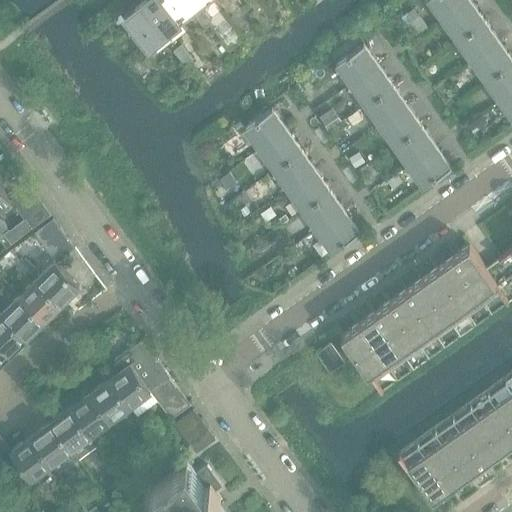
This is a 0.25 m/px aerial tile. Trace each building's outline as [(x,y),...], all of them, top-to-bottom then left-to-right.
[(165,31),(141,0),(135,5),(133,3),(124,11),(139,31),(137,32),(138,37),(140,42),(144,45),(148,48),(150,48),(168,34),(165,31)] [(180,19),(164,0),(141,0),(165,31),(180,19)] [(195,8),(188,0),(164,0),(180,19),(191,11),(197,18),(205,12),(199,4),(195,8)] [(468,0),(429,0),(443,18),(468,0)] [(484,19),(479,13),(469,0),(468,0),(443,18),(457,38),(484,19)] [(205,12),(197,18),(203,26),(211,20),(205,12)] [(498,40),(492,31),(484,19),(457,38),(471,59),(498,40)] [(511,60),(511,59),(508,53),(498,40),(471,59),(486,79),(511,60)] [(378,64),(372,55),(364,44),(364,43),(347,55),(337,62),(351,83),(378,64)] [(193,59),(181,44),(177,47),(188,63),(193,59)] [(188,63),(177,47),(173,50),(185,65),(188,63)] [(511,90),(511,60),(486,79),(500,99),(511,90)] [(392,84),(388,78),(378,64),(351,83),(365,103),(392,84)] [(407,104),(401,96),(392,84),(365,103),(380,124),(407,104)] [(511,90),(500,99),(511,116),(511,90)] [(421,124),(416,118),(407,104),(380,124),(394,144),(421,124)] [(287,129),(280,120),(273,109),(273,108),(272,107),(256,119),(256,120),(245,127),(260,147),(287,129)] [(332,107),(319,116),(328,130),(342,120),(332,107)] [(476,131),(488,122),(482,114),(470,123),(476,131)] [(436,145),(429,136),(421,124),(394,144),(408,164),(436,145)] [(301,149),(296,142),(287,129),(260,147),(274,168),(301,149)] [(450,165),(445,158),(436,145),(408,164),(423,185),(424,184),(434,177),(434,178),(451,166),(450,165)] [(315,169),(309,160),(301,149),(274,168),(288,188),(315,169)] [(330,189),(325,182),(315,169),(288,188),(303,208),(330,189)] [(230,172),(220,178),(227,188),(237,182),(230,172)] [(397,173),(387,181),(393,189),(403,182),(397,173)] [(10,199),(0,185),(0,208),(11,200),(10,199)] [(17,208),(35,194),(28,185),(10,199),(11,200),(17,208)] [(344,210),(338,201),(330,189),(303,208),(317,229),(344,210)] [(24,217),(42,204),(35,194),(17,208),(24,217)] [(32,228),(50,214),(42,204),(24,217),(32,228)] [(358,230),(353,223),(344,210),(317,229),(332,250),(333,249),(332,249),(342,242),(343,242),(359,231),(358,230)] [(42,242),(60,228),(53,218),(34,232),(42,242)] [(48,251),(67,238),(60,228),(42,242),(48,251)] [(56,261),(74,247),(67,238),(48,251),(55,260),(56,261)] [(509,299),(511,296),(511,247),(500,256),(498,257),(499,258),(486,266),(470,243),(342,333),(381,389),(384,388),(384,387),(507,300),(509,299)] [(35,267),(24,257),(21,261),(31,272),(35,267)] [(79,285),(56,261),(55,260),(37,277),(61,303),(79,285)] [(61,303),(37,277),(19,295),(44,320),(61,303)] [(44,320),(19,295),(2,312),(26,337),(44,320)] [(26,337),(2,312),(0,313),(0,344),(9,354),(26,337)] [(176,385),(168,375),(158,361),(154,356),(155,355),(142,338),(116,358),(114,360),(114,363),(115,366),(118,370),(109,377),(130,406),(137,416),(158,400),(157,398),(176,385)] [(345,359),(331,341),(316,351),(330,370),(345,359)] [(0,362),(9,354),(0,344),(0,362)] [(511,384),(506,376),(488,388),(496,399),(511,421),(511,384)] [(130,406),(109,377),(90,391),(111,420),(130,406)] [(164,408),(182,394),(176,385),(157,398),(158,400),(164,408)] [(511,443),(511,421),(496,399),(488,388),(470,401),(478,412),(504,449),(511,443)] [(111,420),(90,391),(70,406),(91,434),(111,420)] [(171,418),(190,404),(182,394),(164,408),(171,418)] [(504,449),(478,412),(470,401),(453,413),(461,424),(487,461),(504,449)] [(97,443),(91,434),(70,406),(51,420),(78,457),(97,443)] [(182,433),(200,419),(193,409),(175,423),(182,433)] [(487,461),(461,424),(453,413),(435,425),(443,436),(469,473),(487,461)] [(190,443),(208,429),(200,419),(182,433),(190,443)] [(78,457),(51,420),(31,434),(52,463),(58,472),(78,457)] [(469,473),(443,436),(435,425),(418,438),(425,449),(451,486),(469,473)] [(196,452),(215,438),(208,429),(190,443),(196,452)] [(52,463),(31,434),(11,449),(32,477),(52,463)] [(451,486),(425,449),(418,438),(401,450),(401,449),(398,451),(433,499),(451,486)] [(0,458),(10,450),(4,441),(0,443),(0,458)] [(225,511),(216,500),(221,496),(213,486),(219,481),(207,465),(196,473),(190,464),(194,461),(190,457),(151,486),(169,511),(225,511)]
